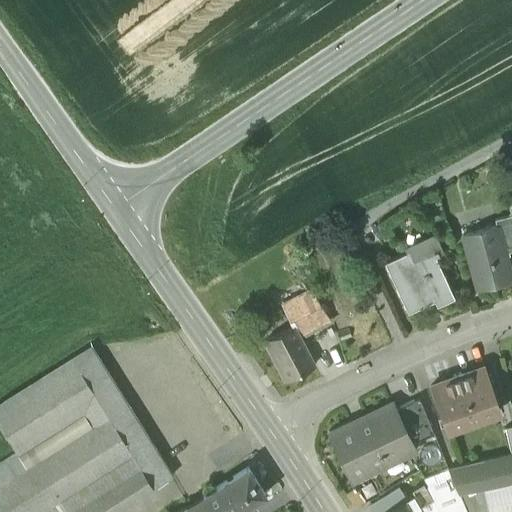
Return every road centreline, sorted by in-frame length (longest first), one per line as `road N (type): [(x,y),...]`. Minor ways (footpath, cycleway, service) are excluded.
road 1 (secondary): [(422,0),(116,203)]
road 2 (residential): [(405,354),(352,243),(357,229),(511,139)]
road 3 (secondary): [(274,429),(116,203)]
road 4 (secondary): [(116,203),(0,43)]
road 5 (residential): [(274,429),(405,354)]
